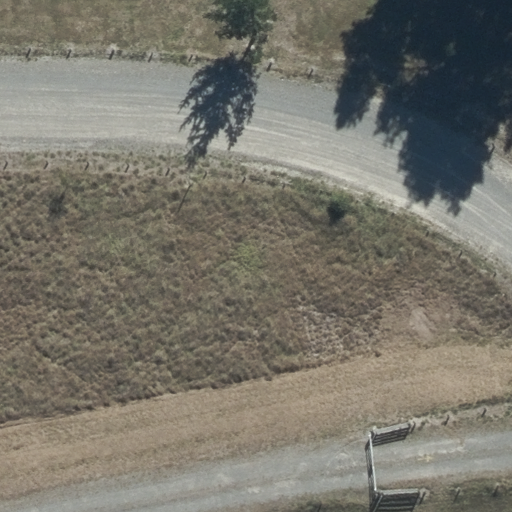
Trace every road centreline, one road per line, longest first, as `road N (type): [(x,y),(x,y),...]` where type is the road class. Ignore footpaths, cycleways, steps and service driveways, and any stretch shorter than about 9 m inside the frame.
road 1 (track): [(0,102),(289,124),(486,191),(511,216)]
road 2 (track): [(113,511),(511,451)]
